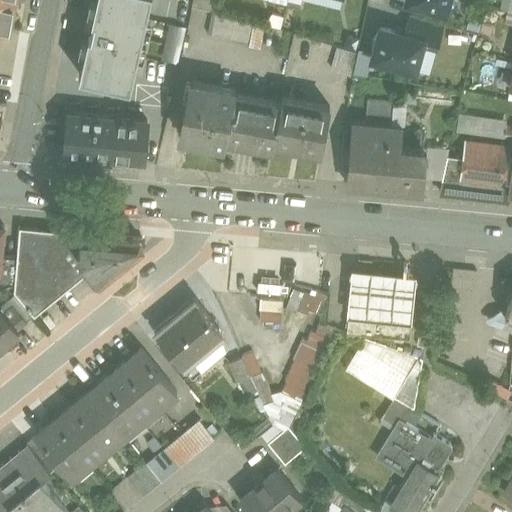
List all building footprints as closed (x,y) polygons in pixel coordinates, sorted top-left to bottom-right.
[(0,0),(0,27),(1,28),(10,30),(15,0),(0,0)] [(145,0),(93,0),(77,72),(127,83),(145,0)] [(215,0),(194,0),(193,5),(214,9),(215,0)] [(410,0),(447,9),(449,0),(410,0)] [(253,20),(213,12),(209,32),(249,40),(253,20)] [(446,22),(411,13),(406,32),(425,37),(422,45),(438,49),(446,22)] [(163,49),(180,53),(187,25),(170,21),(163,49)] [(406,32),(382,25),(381,31),(378,33),(375,37),(373,42),(374,47),(375,50),(374,56),(416,68),(422,45),(425,37),(406,32)] [(237,88),(193,80),(190,97),(189,97),(187,108),(188,108),(183,135),(226,143),(228,135),(237,92),(237,88)] [(283,100),(237,92),(228,135),(275,144),(276,137),(283,100)] [(331,105),(284,95),(283,100),(276,137),(293,140),(292,142),(323,148),(331,105)] [(394,100),(369,97),(367,121),(403,124),(405,105),(394,103),(394,100)] [(150,112),(69,105),(65,150),(146,157),(150,112)] [(496,116),(480,114),(479,124),(495,126),(496,116)] [(367,121),(354,120),(349,166),(351,166),(352,151),(370,153),(367,184),(424,189),(428,149),(401,148),(403,124),(367,121)] [(511,145),(465,140),(463,156),(449,155),(441,190),(511,198),(511,191),(510,191),(511,181),(507,180),(511,145)] [(83,230),(21,225),(18,255),(16,283),(16,289),(36,313),(90,268),(80,257),(83,230)] [(140,235),(83,230),(80,257),(90,268),(99,280),(143,245),(140,235)] [(1,267),(0,267),(0,287),(11,282),(16,283),(18,255),(2,254),(1,267)] [(302,282),(303,260),(282,259),(280,280),(302,282)] [(346,314),(350,315),(351,310),(413,316),(417,273),(352,266),(346,314)] [(258,290),(283,290),(283,278),(258,278),(258,290)] [(328,290),(310,285),(308,290),(293,285),(288,304),(321,313),(328,290)] [(226,346),(220,326),(194,293),(152,327),(191,374),(226,346)] [(259,319),(283,319),(283,296),(260,295),(259,319)] [(0,345),(20,329),(17,325),(26,318),(13,302),(4,309),(0,303),(0,345)] [(413,316),(351,310),(350,315),(349,330),(411,336),(413,316)] [(511,315),(506,313),(504,312),(491,320),(502,324),(501,325),(511,328),(511,315)] [(178,389),(142,346),(125,360),(160,403),(162,402),(158,397),(173,385),(177,390),(178,389)] [(160,403),(125,360),(107,375),(143,418),(144,417),(140,412),(155,399),(159,404),(160,403)] [(143,418),(107,375),(90,389),(125,432),(126,431),(122,426),(138,414),(142,419),(143,418)] [(125,432),(90,389),(80,397),(81,399),(74,404),(73,403),(72,403),(108,446),(109,446),(105,441),(120,428),(124,433),(125,432)] [(108,446),(72,403),(63,411),(64,412),(57,418),(56,417),(55,418),(90,461),(91,460),(87,455),(102,443),(106,448),(108,446)] [(423,413),(415,408),(409,417),(417,423),(423,413)] [(432,437),(400,417),(400,418),(394,428),(393,434),(396,438),(386,454),(411,470),(392,502),(391,503),(405,511),(419,511),(443,474),(439,471),(453,448),(453,447),(453,445),(453,444),(452,442),(435,432),(432,437)] [(90,461),(55,418),(45,426),(46,427),(40,433),(39,431),(37,432),(52,451),(72,475),(73,475),(69,470),(85,457),(89,462),(90,461)] [(214,436),(200,419),(184,432),(198,449),(214,436)] [(307,445),(290,425),(270,441),(286,462),(307,445)] [(52,451),(37,432),(28,440),(30,442),(43,458),(52,451)] [(198,449),(184,432),(166,447),(181,464),(198,449)] [(30,442),(0,467),(0,507),(3,511),(11,505),(17,511),(70,511),(43,478),(53,470),(43,458),(30,442)] [(166,447),(149,461),(155,469),(163,478),(163,479),(181,464),(166,447)] [(147,459),(129,474),(136,484),(155,469),(149,461),(147,459)] [(279,467),(268,476),(266,475),(258,482),(259,483),(242,497),(253,511),(281,511),(302,495),(279,467)] [(155,469),(136,484),(144,493),(163,478),(155,469)] [(125,509),(142,494),(125,475),(108,491),(125,509)] [(360,511),(366,503),(342,488),(335,501),(345,508),(345,507),(353,511),(360,511)] [(405,511),(391,503),(392,502),(386,499),(379,511),(381,511),(405,511)] [(215,511),(206,500),(205,501),(206,503),(197,511),(195,509),(194,510),(196,511),(195,511),(215,511)]
